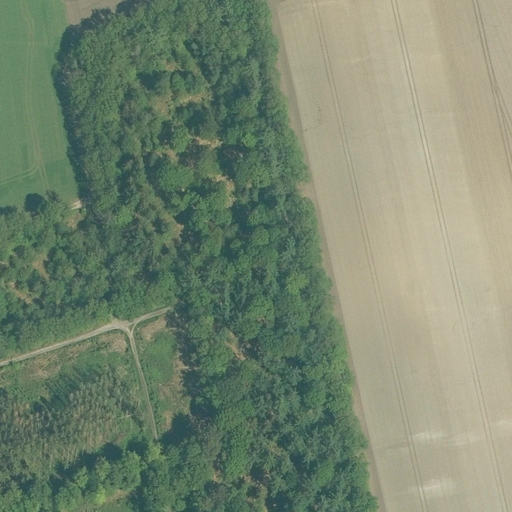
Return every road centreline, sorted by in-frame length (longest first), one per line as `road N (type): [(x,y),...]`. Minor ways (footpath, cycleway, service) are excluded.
road 1 (track): [(233,0),(293,269),(127,323)]
road 2 (track): [(0,233),(92,202),(71,60),(90,39),(174,0)]
road 3 (track): [(293,269),(347,511)]
road 4 (track): [(127,323),(165,511)]
road 5 (track): [(92,202),(114,326),(127,323)]
